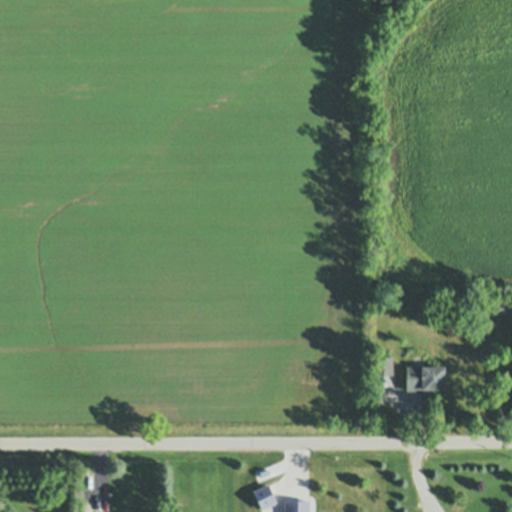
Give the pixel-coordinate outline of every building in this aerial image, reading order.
[(496,313),(496,306),(508,305),(508,313),(496,313)] [(375,357),(392,357),(391,374),(374,374),(375,358),(375,357)] [(406,366),(444,366),(444,390),(432,390),(432,391),(406,391),(406,366)] [(273,499),(259,507),(251,492),(265,484),(273,499)] [(305,500),(305,511),(283,511),(283,500),(305,500)]
